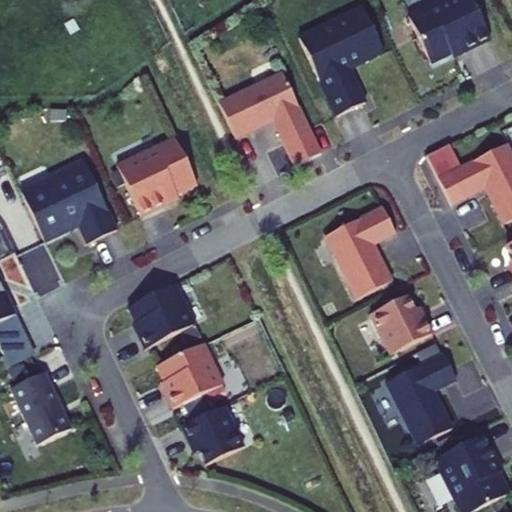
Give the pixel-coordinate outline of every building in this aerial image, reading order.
[(406,29),(428,75),(449,65),(463,59),(464,62),(488,51),(463,1),(406,29)] [(296,49),(334,128),(363,114),(347,80),(381,64),(359,19),(296,49)] [(217,115),(234,150),(272,132),(282,155),(308,142),(280,85),(217,115)] [(173,150),(115,178),(139,228),(163,217),(161,214),(174,207),(196,197),(173,150)] [(436,162),(460,210),(483,198),(502,235),(511,230),(511,170),(504,155),(470,173),(458,150),(436,162)] [(23,210),(44,254),(78,238),(87,256),(116,242),(83,173),(50,189),(53,196),(23,210)] [(20,203),(23,210),(53,196),(50,189),(20,203)] [(174,207),(161,214),(163,217),(176,211),(174,207)] [(323,248),(355,310),(390,293),(371,256),(393,244),(380,219),(323,248)] [(0,292),(0,356),(2,360),(26,349),(0,292)] [(138,347),(145,361),(195,336),(174,296),(128,319),(136,335),(141,346),(138,347)] [(368,326),(389,366),(431,344),(424,330),(419,333),(413,321),(405,307),(368,326)] [(2,360),(11,379),(34,367),(26,349),(2,360)] [(166,406),(172,420),(222,396),(203,355),(156,378),(164,393),(169,404),(166,406)] [(441,365),(384,394),(416,456),(451,439),(432,402),(454,390),(441,365)] [(10,401),(37,457),(71,440),(45,385),(10,401)] [(160,395),(166,406),(169,404),(164,393),(160,395)] [(199,462),(206,476),(243,458),(224,417),(181,438),(188,452),(193,450),(199,462)] [(482,445),(432,470),(453,511),(491,511),(508,504),(497,483),(490,469),(494,468),(482,445)] [(188,452),(194,465),(199,462),(193,450),(188,452)]
